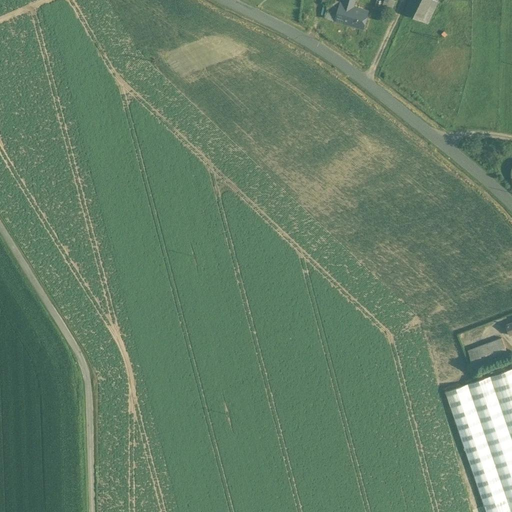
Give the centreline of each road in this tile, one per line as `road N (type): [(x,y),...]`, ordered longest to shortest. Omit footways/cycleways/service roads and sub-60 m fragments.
road 1 (unclassified): [(224,0),(332,58),(511,206)]
road 2 (residential): [(0,217),(96,373),(98,511)]
